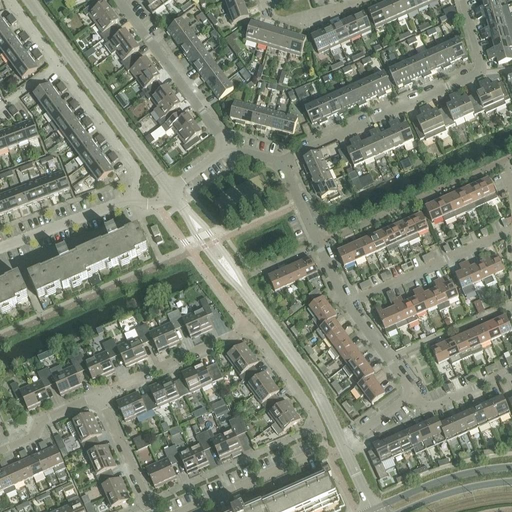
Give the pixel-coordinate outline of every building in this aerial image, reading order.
[(165,7),(159,0),(144,0),(150,8),(148,9),(153,16),(165,7)] [(245,8),(242,0),(233,0),(224,4),(228,14),(245,8)] [(400,0),(396,0),(390,3),(397,20),(408,16),(400,0)] [(418,11),(413,0),(400,0),(408,16),(418,11)] [(413,0),(418,11),(428,6),(425,0),(413,0)] [(502,9),(499,0),(494,0),(481,4),(483,9),(475,11),(477,16),(502,9)] [(89,15),(96,25),(112,13),(105,3),(98,8),(95,4),(83,12),(87,17),(89,15)] [(390,3),(379,8),(387,25),(397,20),(390,3)] [(245,8),(228,14),(232,25),(249,19),(245,8)] [(387,25),(379,8),(368,12),(376,30),(387,25)] [(485,18),(487,24),(510,18),(508,8),(502,9),(477,16),(478,20),(485,18)] [(101,36),(104,40),(116,32),(112,27),(119,22),(112,13),(96,25),(103,34),(101,36)] [(353,19),(361,36),(372,31),(364,14),(353,19)] [(511,23),(510,18),(487,24),(489,30),(481,32),(482,37),(511,28),(511,23)] [(353,19),(343,24),(351,41),(361,36),(353,19)] [(168,31),(175,41),(189,30),(182,21),(168,31)] [(246,42),(257,45),(262,27),(251,24),(246,42)] [(333,28),(340,46),(351,41),(343,24),(333,28)] [(0,29),(0,42),(12,34),(5,25),(0,29)] [(257,45),(268,48),(273,30),(262,27),(257,45)] [(333,28),(322,33),(330,50),(340,46),(333,28)] [(511,39),(511,28),(482,37),(483,41),(491,39),(493,45),(511,39)] [(189,30),(175,41),(181,50),(196,39),(189,30)] [(284,33),(273,30),(268,48),(279,51),(284,33)] [(110,43),(116,53),(132,41),(125,31),(119,36),(116,32),(104,40),(107,45),(110,43)] [(279,51),(290,55),(295,37),(284,33),(279,51)] [(330,50),(322,33),(311,38),(319,55),(330,50)] [(0,42),(0,49),(3,54),(18,43),(12,34),(0,42)] [(295,37),(290,55),(301,58),(307,40),(295,37)] [(181,50),(188,58),(202,47),(196,39),(181,50)] [(487,52),(488,58),(511,50),(511,39),(493,45),(494,50),(487,52)] [(449,45),(456,61),(462,59),(463,62),(467,60),(459,40),(449,45)] [(121,64),(125,68),(136,59),(133,55),(140,50),(132,41),(116,53),(123,62),(121,64)] [(25,52),(18,43),(3,54),(10,63),(25,52)] [(449,45),(439,49),(448,69),(452,67),(450,64),(456,61),(449,45)] [(202,47),(188,58),(194,67),(208,56),(202,47)] [(429,54),(436,70),(442,67),(444,71),(448,69),(439,49),(429,54)] [(511,50),(488,58),(489,61),(497,59),(499,65),(511,61),(511,50)] [(31,60),(25,52),(10,63),(16,71),(31,60)] [(419,58),(428,78),(432,76),(430,73),(436,70),(429,54),(419,58)] [(215,65),(208,56),(194,67),(200,75),(215,65)] [(428,78),(419,58),(409,62),(417,79),(423,76),(424,79),(428,78)] [(136,59),(125,68),(128,73),(130,71),(137,81),(153,69),(146,59),(140,64),(136,59)] [(31,60),(16,71),(23,81),(38,69),(31,60)] [(400,67),(408,86),(412,85),(411,82),(417,79),(409,62),(400,67)] [(200,75),(207,84),(221,73),(215,65),(200,75)] [(408,86),(400,67),(390,71),(397,88),(403,85),(405,88),(408,86)] [(142,91),(145,96),(157,88),(154,83),(160,78),(153,69),(137,81),(144,90),(142,91)] [(207,84),(213,93),(228,82),(221,73),(207,84)] [(374,78),(383,98),(387,96),(385,93),(391,90),(384,74),(374,78)] [(374,78),(364,83),(371,99),(377,96),(379,100),(383,98),(374,78)] [(483,82),(496,111),(507,106),(505,103),(510,101),(502,84),(497,86),(497,85),(491,87),(488,80),(483,82)] [(228,82),(213,93),(219,101),(234,90),(228,82)] [(472,97),(480,114),(485,112),(486,115),(496,111),(483,82),(479,84),(482,91),(476,94),(477,95),(472,97)] [(371,99),(364,83),(354,87),(363,107),(367,105),(366,102),(371,99)] [(34,95),(40,105),(56,93),(49,84),(34,95)] [(151,99),(158,109),(174,97),(167,87),(160,92),(157,88),(145,96),(149,101),(151,99)] [(344,91),(352,108),(358,105),(359,108),(363,107),(354,87),(344,91)] [(344,91),(335,96),(343,115),(347,114),(346,110),(352,108),(344,91)] [(40,105),(47,113),(62,102),(56,93),(40,105)] [(458,93),(453,95),(464,119),(474,115),(474,117),(480,114),(472,97),(467,99),(467,98),(461,101),(458,93)] [(442,110),(450,128),(455,125),(454,123),(464,119),(453,95),(449,97),(452,105),(447,107),(447,108),(442,110)] [(335,96),(325,100),(332,117),(338,114),(340,117),(343,115),(335,96)] [(163,119),(166,124),(178,115),(174,111),(181,106),(174,97),(158,109),(165,118),(163,119)] [(315,105),(324,124),(328,122),(326,119),(332,117),(325,100),(315,105)] [(47,113),(53,122),(69,111),(62,102),(47,113)] [(236,125),(241,126),(246,105),(235,103),(230,120),(237,122),(236,125)] [(256,108),(246,105),(241,126),(245,127),(246,124),(252,126),(256,108)] [(324,124),(315,105),(305,109),(312,125),(319,123),(320,126),(324,124)] [(450,128),(442,110),(438,112),(437,111),(431,114),(428,107),(424,109),(437,138),(448,133),(446,129),(450,128)] [(267,111),(256,108),(252,126),(257,127),(256,130),(261,132),(267,111)] [(437,138),(424,109),(419,111),(423,118),(417,120),(417,121),(412,123),(420,141),(426,138),(427,142),(437,138)] [(53,122),(60,131),(75,119),(69,111),(53,122)] [(273,131),(277,114),(267,111),(261,132),(266,133),(266,130),(273,131)] [(277,114),(273,131),(278,133),(277,136),(282,137),(288,116),(277,114)] [(178,115),(166,124),(161,128),(166,134),(173,129),(179,137),(195,125),(188,115),(181,120),(178,115)] [(288,116),(282,137),(286,138),(287,135),(293,137),(298,119),(288,116)] [(81,128),(75,119),(60,131),(66,139),(81,128)] [(393,122),(404,146),(414,141),(406,125),(401,128),(397,120),(393,122)] [(22,125),(29,143),(39,139),(32,121),(22,125)] [(387,134),(394,150),(404,146),(393,122),(389,124),(392,131),(387,134)] [(12,129),(18,147),(29,143),(22,125),(12,129)] [(195,125),(179,137),(185,146),(183,147),(187,152),(198,143),(195,139),(202,134),(195,125)] [(66,139),(73,148),(88,137),(81,128),(66,139)] [(12,129),(3,132),(9,150),(18,147),(12,129)] [(378,129),(373,131),(384,155),(394,150),(387,134),(381,136),(378,129)] [(372,140),(367,143),(374,159),(384,155),(373,131),(369,133),(372,140)] [(0,133),(0,153),(9,150),(3,132),(0,133)] [(146,139),(150,146),(155,142),(150,136),(146,139)] [(73,148),(79,157),(94,146),(88,137),(73,148)] [(374,159),(367,143),(362,145),(358,138),(354,140),(364,163),(374,159)] [(364,163),(354,140),(350,142),(353,149),(347,151),(354,168),(364,163)] [(94,146),(79,157),(86,165),(101,154),(94,146)] [(303,167),(305,172),(325,163),(320,153),(304,160),(306,166),(303,167)] [(101,154),(86,165),(92,174),(107,163),(101,154)] [(345,154),(340,156),(344,166),(349,164),(345,154)] [(402,163),(405,171),(414,167),(411,159),(402,163)] [(107,163),(92,174),(99,183),(114,172),(107,163)] [(325,163),(305,172),(307,176),(310,174),(313,180),(329,173),(325,163)] [(53,176),(60,195),(62,194),(61,194),(70,190),(63,173),(53,176)] [(312,187),(314,192),(334,183),(329,173),(313,180),(315,185),(312,187)] [(43,180),(50,199),(52,198),(51,197),(59,194),(59,195),(60,195),(53,176),(43,180)] [(33,184),(39,202),(47,199),(48,200),(50,199),(43,180),(33,184)] [(498,200),(495,195),(489,180),(478,185),(487,205),(498,200)] [(334,183),(314,192),(316,195),(319,194),(322,200),(328,197),(330,202),(341,198),(338,192),(334,183)] [(22,188),(29,206),(31,206),(31,205),(39,202),(33,184),(22,188)] [(468,189),(476,209),(487,205),(478,185),(468,189)] [(22,188),(12,192),(19,210),(27,206),(27,207),(29,206),(22,188)] [(457,194),(466,214),(467,213),(469,214),(472,212),(473,211),(476,209),(468,189),(457,194)] [(2,196),(9,214),(11,213),(19,210),(12,192),(2,196)] [(466,214),(457,194),(447,199),(456,218),(466,214)] [(0,196),(0,216),(7,214),(7,215),(9,214),(2,196),(0,196)] [(436,203),(443,218),(445,223),(456,218),(447,199),(436,203)] [(443,218),(436,203),(425,208),(432,223),(443,218)] [(411,220),(418,235),(429,230),(422,215),(411,220)] [(401,225),(409,244),(420,239),(418,235),(411,220),(401,225)] [(409,244),(401,225),(390,229),(399,249),(409,244)] [(151,230),(155,238),(160,236),(156,227),(151,230)] [(54,266),(29,277),(38,298),(62,288),(64,290),(137,257),(136,255),(148,249),(139,228),(119,237),(115,229),(114,229),(114,230),(107,233),(106,233),(108,238),(102,244),(103,244),(70,259),(66,251),(65,251),(59,254),(58,254),(58,255),(60,260),(54,266)] [(380,234),(386,249),(388,253),(399,249),(390,229),(380,234)] [(386,249),(380,234),(369,239),(376,253),(386,249)] [(369,239),(359,243),(366,258),(376,253),(369,239)] [(349,248),(355,263),(366,258),(359,243),(349,248)] [(355,263),(349,248),(338,253),(344,268),(355,263)] [(489,253),(484,255),(494,277),(505,272),(503,268),(505,267),(506,265),(505,262),(503,262),(501,263),(498,257),(492,260),(489,253)] [(477,266),(483,281),(486,287),(493,284),(493,286),(497,285),(494,277),(484,255),(480,257),(483,264),(477,266)] [(300,264),(306,279),(318,274),(311,259),(300,264)] [(464,264),(473,286),(483,281),(477,266),(471,269),(468,262),(464,264)] [(290,269),(296,283),(306,279),(300,264),(290,269)] [(473,286),(464,264),(459,266),(462,273),(456,276),(462,291),(473,286)] [(279,273),(286,288),(296,283),(290,269),(279,273)] [(286,288),(279,273),(268,278),(275,293),(286,288)] [(0,312),(18,305),(17,302),(29,297),(19,276),(0,284),(0,312)] [(438,281),(448,303),(459,298),(452,283),(446,286),(443,279),(438,281)] [(448,303),(438,281),(434,283),(437,290),(431,293),(437,307),(448,303)] [(422,289),(417,291),(427,312),(437,307),(431,293),(425,295),(422,289)] [(313,293),(316,298),(321,294),(317,290),(313,293)] [(410,302),(417,317),(427,312),(417,291),(413,293),(416,299),(410,302)] [(397,300),(393,292),(386,294),(393,309),(389,311),(398,331),(408,326),(397,300)] [(397,300),(408,326),(419,321),(417,317),(410,302),(404,305),(401,298),(397,300)] [(193,315),(202,335),(213,330),(206,315),(212,312),(206,299),(200,302),(204,310),(193,315)] [(309,309),(317,319),(330,309),(322,299),(309,309)] [(475,303),(480,315),(486,312),(481,300),(475,303)] [(294,307),(298,312),(302,308),(299,303),(294,307)] [(398,331),(389,311),(383,314),(380,307),(375,309),(388,338),(399,333),(398,331)] [(324,328),(334,320),(336,318),(330,309),(317,319),(311,323),(317,331),(319,329),(319,330),(323,327),(324,328)] [(202,335),(193,315),(182,319),(179,311),(173,314),(179,327),(184,325),(191,340),(202,335)] [(287,319),(293,315),(291,311),(283,317),(286,320),(287,319)] [(160,329),(169,349),(180,345),(174,329),(179,327),(173,314),(168,316),(171,324),(160,329)] [(495,322),(501,337),(511,332),(511,331),(506,318),(495,322)] [(323,342),(340,329),(334,320),(324,328),(323,327),(319,330),(316,332),(323,342)] [(495,322),(484,327),(491,342),(501,337),(495,322)] [(169,349),(160,329),(150,334),(146,326),(140,328),(146,342),(152,339),(159,354),(169,349)] [(290,331),(294,336),(299,332),(295,327),(290,331)] [(491,342),(484,327),(474,332),(480,346),(481,346),(491,342)] [(139,339),(128,343),(137,364),(148,359),(141,344),(146,342),(140,328),(135,331),(139,339)] [(323,342),(330,351),(347,338),(340,329),(323,342)] [(480,346),(474,332),(463,336),(473,357),(483,352),(481,346),(480,346)] [(453,341),(462,362),(473,357),(463,336),(453,341)] [(341,358),(354,348),(347,338),(330,351),(329,352),(335,361),(341,357),(341,358)] [(114,340),(108,343),(114,356),(119,353),(126,369),(137,364),(128,343),(117,348),(114,340)] [(442,346),(449,360),(452,366),(462,362),(453,341),(442,346)] [(95,358),(104,378),(115,373),(109,358),(114,356),(108,343),(103,345),(106,353),(95,358)] [(226,358),(233,367),(251,354),(244,345),(226,358)] [(304,349),(307,354),(312,351),(309,346),(304,349)] [(449,360),(442,346),(432,350),(438,365),(449,360)] [(341,358),(347,366),(361,356),(354,348),(341,358)] [(52,351),(39,357),(43,365),(56,360),(52,351)] [(251,354),(233,367),(240,377),(241,377),(244,382),(255,373),(252,368),(258,364),(251,354)] [(104,378),(95,358),(85,363),(81,355),(76,357),(81,370),(87,368),(94,383),(104,378)] [(361,356),(347,366),(343,370),(349,379),(354,375),(355,376),(368,366),(361,356)] [(81,370),(76,357),(70,360),(74,367),(63,372),(72,393),(83,388),(76,373),(81,370)] [(217,382),(212,370),(207,372),(203,364),(192,369),(201,390),(212,385),(217,382)] [(317,368),(321,372),(326,369),(322,364),(317,368)] [(355,376),(361,384),(361,385),(371,377),(374,375),(368,366),(355,376)] [(49,369),(43,372),(49,385),(55,382),(61,398),(72,393),(63,372),(61,367),(50,372),(49,369)] [(212,370),(217,382),(223,380),(218,367),(212,370)] [(185,382),(179,384),(185,397),(191,394),(191,395),(201,390),(192,369),(182,374),(185,382)] [(41,382),(30,387),(40,407),(50,402),(44,387),(49,385),(43,372),(38,374),(41,382)] [(255,373),(244,382),(248,386),(247,386),(254,396),(272,383),(265,373),(259,378),(255,373)] [(361,385),(361,384),(358,386),(354,389),(361,399),(365,396),(378,387),(371,377),(361,385)] [(171,379),(160,384),(169,404),(180,399),(185,397),(179,384),(174,386),(171,379)] [(331,386),(335,391),(339,387),(336,382),(331,386)] [(262,405),(265,410),(276,402),(273,397),(279,392),(272,383),(254,396),(261,405),(262,405)] [(40,407),(30,387),(20,391),(16,384),(11,386),(17,399),(22,397),(29,412),(40,407)] [(169,404),(160,384),(149,389),(153,396),(147,399),(152,411),(158,409),(169,404)] [(378,387),(365,396),(372,405),(385,396),(378,387)] [(127,398),(136,419),(147,414),(147,413),(152,411),(147,399),(142,401),(138,393),(127,398)] [(136,419),(127,398),(117,403),(126,423),(136,419)] [(492,403),(499,420),(510,415),(503,398),(492,403)] [(276,402),(265,410),(269,415),(268,415),(276,425),(294,411),(286,402),(280,407),(276,402)] [(342,406),(345,411),(350,408),(346,403),(342,406)] [(499,420),(492,403),(481,407),(489,424),(499,420)] [(218,420),(232,415),(229,407),(215,411),(218,420)] [(489,424),(481,407),(471,412),(479,429),(489,424)] [(294,411),(276,425),(272,428),(279,437),(300,421),(294,411)] [(460,416),(468,434),(479,429),(471,412),(460,416)] [(76,434),(97,425),(92,414),(67,425),(72,436),(76,434)] [(460,416),(450,421),(458,438),(468,434),(460,416)] [(234,420),(240,434),(246,431),(240,418),(234,420)] [(437,419),(426,424),(436,447),(446,442),(444,437),(440,426),(440,425),(437,419)] [(222,436),(231,456),(242,451),(235,436),(240,434),(234,420),(229,423),(233,431),(222,436)] [(450,421),(440,425),(440,426),(444,437),(446,442),(447,443),(458,438),(450,421)] [(436,447),(426,424),(416,429),(426,451),(436,447)] [(97,425),(76,434),(81,445),(82,445),(84,450),(97,444),(94,439),(102,436),(97,425)] [(415,456),(426,451),(416,429),(405,433),(413,451),(415,456)] [(231,456),(222,436),(211,440),(208,432),(202,435),(208,448),(213,446),(220,461),(231,456)] [(395,438),(403,455),(413,451),(405,433),(395,438)] [(133,441),(136,446),(149,441),(146,435),(133,441)] [(189,450),(198,470),(209,466),(203,450),(208,448),(202,435),(197,437),(200,445),(189,450)] [(55,439),(60,451),(66,449),(60,436),(55,439)] [(395,438),(385,443),(392,460),(403,455),(395,438)] [(149,441),(136,446),(138,452),(151,446),(149,441)] [(392,460),(385,443),(374,447),(375,451),(368,454),(380,481),(388,478),(382,464),(392,460)] [(97,444),(84,450),(86,455),(91,466),(111,457),(107,446),(99,450),(97,444)] [(198,470),(189,450),(179,455),(175,447),(169,449),(175,463),(181,460),(188,475),(198,470)] [(46,453),(53,470),(54,470),(56,474),(66,470),(56,448),(46,453)] [(157,464),(166,485),(177,480),(170,465),(175,463),(169,449),(164,452),(168,460),(157,464)] [(46,453),(36,457),(43,474),(53,470),(46,453)] [(36,457),(26,461),(34,479),(43,474),(36,457)] [(116,468),(111,457),(91,466),(96,477),(99,483),(111,477),(109,471),(116,468)] [(16,466),(24,483),(34,479),(26,461),(16,466)] [(166,485),(157,464),(146,469),(155,490),(166,485)] [(6,470),(14,488),(24,483),(16,466),(6,470)] [(310,511),(339,500),(337,497),(329,478),(332,477),(327,467),(321,469),(326,479),(312,485),(311,482),(310,482),(311,485),(296,492),(294,489),(293,490),(295,493),(279,499),(278,496),(277,497),(278,500),(263,507),(262,504),(261,504),(262,507),(255,510),(252,504),(243,507),(241,501),(235,504),(237,510),(232,511),(310,511)] [(6,470),(0,473),(0,483),(4,492),(14,488),(6,470)] [(114,482),(111,477),(99,483),(101,488),(105,499),(126,490),(121,479),(114,482)] [(126,490),(105,499),(110,510),(131,501),(126,490)] [(68,502),(70,507),(72,511),(84,511),(78,498),(68,502)]
